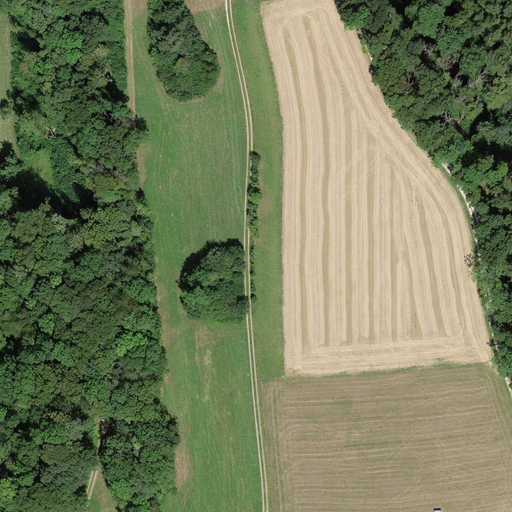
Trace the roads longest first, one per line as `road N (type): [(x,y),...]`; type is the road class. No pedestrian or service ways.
road 1 (track): [(263,511),(243,279),(248,132),(226,0)]
road 2 (track): [(511,389),(462,195),(378,70),(350,0)]
road 3 (track): [(105,422),(125,267),(126,0)]
road 4 (track): [(105,422),(82,389),(37,267),(0,208)]
